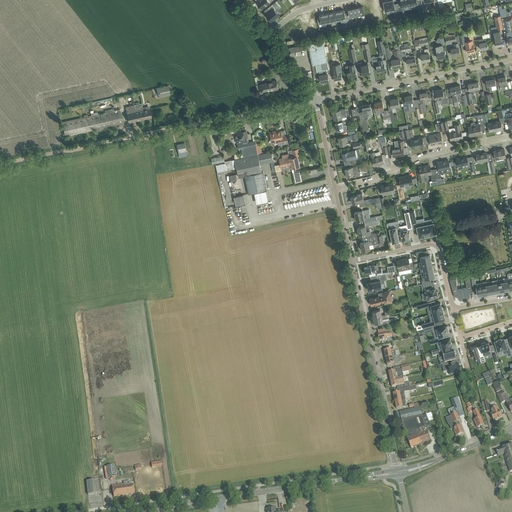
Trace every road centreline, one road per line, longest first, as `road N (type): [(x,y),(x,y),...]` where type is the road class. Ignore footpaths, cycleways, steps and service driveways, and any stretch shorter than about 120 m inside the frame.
road 1 (tertiary): [(126,511),(365,477)]
road 2 (tertiary): [(350,261),(395,464)]
road 3 (residential): [(316,100),(511,59)]
road 4 (unclassified): [(130,137),(316,100)]
road 5 (residential): [(335,189),(425,155),(511,137)]
road 6 (residential): [(350,261),(436,245),(453,309)]
road 7 (track): [(0,164),(130,137)]
